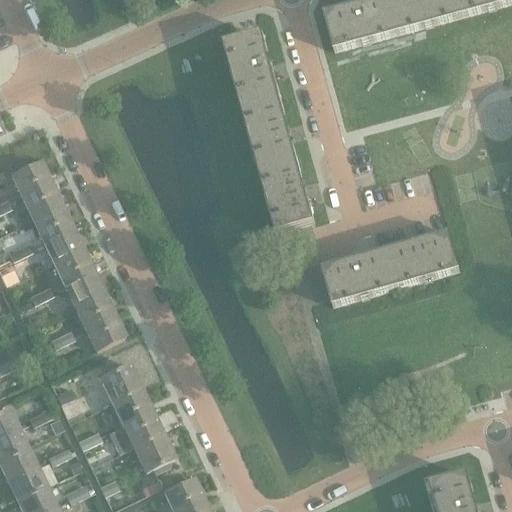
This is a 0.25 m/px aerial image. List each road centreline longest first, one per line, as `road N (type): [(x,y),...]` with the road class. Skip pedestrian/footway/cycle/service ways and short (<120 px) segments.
road 1 (residential): [(253,511),(45,79)]
road 2 (residential): [(417,208),(353,226),(289,0)]
road 3 (residential): [(285,511),(403,455),(489,430)]
road 4 (residential): [(45,79),(241,0)]
